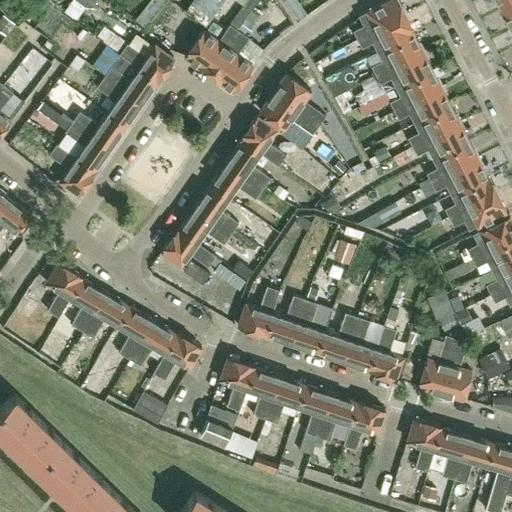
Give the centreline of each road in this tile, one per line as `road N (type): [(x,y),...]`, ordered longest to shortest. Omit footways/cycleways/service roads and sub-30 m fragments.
road 1 (residential): [(74,232),(183,72),(235,109)]
road 2 (residential): [(120,271),(235,109)]
road 3 (residential): [(402,399),(218,335)]
road 4 (residential): [(235,109),(290,42),(345,0)]
road 5 (residential): [(511,133),(438,0)]
